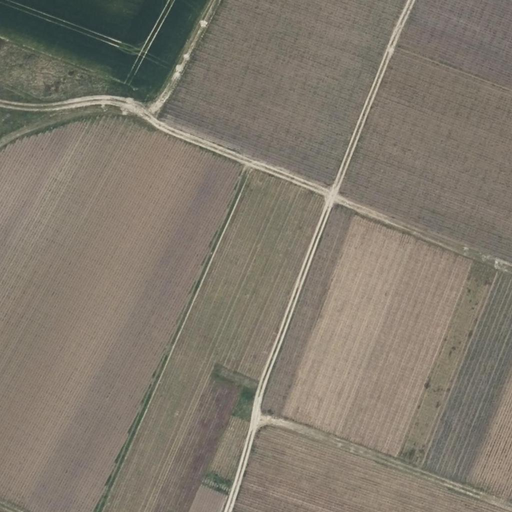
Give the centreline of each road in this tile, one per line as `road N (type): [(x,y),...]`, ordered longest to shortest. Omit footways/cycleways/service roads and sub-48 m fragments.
road 1 (track): [(408,0),(276,332),(223,511)]
road 2 (track): [(511,267),(137,116)]
road 3 (track): [(214,0),(147,112),(0,112)]
road 4 (track): [(251,420),(276,417),(511,505)]
